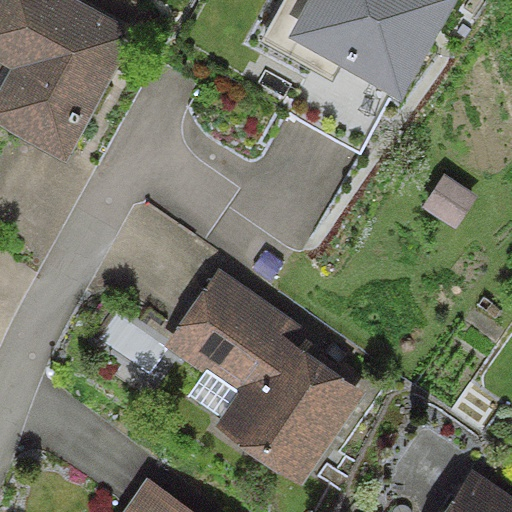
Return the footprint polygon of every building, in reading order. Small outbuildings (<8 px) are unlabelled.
[(0,99),(0,116),(58,149),(121,37),(54,0),(0,0),(0,27),(30,44),(0,99)] [(449,0),(285,0),(261,44),(313,72),(292,110),(355,145),(389,84),(400,90),(449,0)] [(423,204),(451,223),(467,201),(439,182),(423,204)] [(282,348),(293,332),(216,279),(182,328),(224,357),(230,358),(235,356),(242,347),(267,365),(226,424),(293,470),(346,393),(282,348)] [(511,511),(511,509),(467,479),(444,511),(511,511)]
